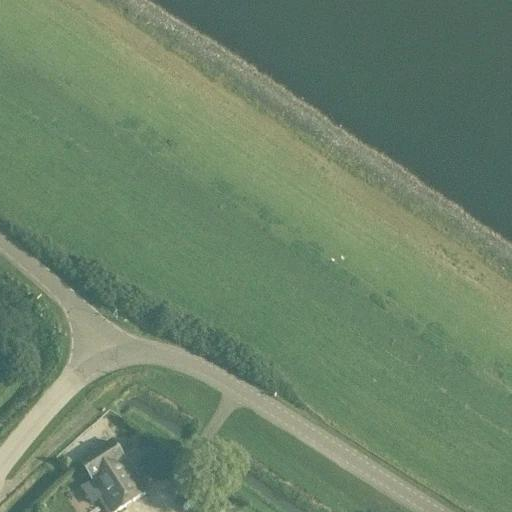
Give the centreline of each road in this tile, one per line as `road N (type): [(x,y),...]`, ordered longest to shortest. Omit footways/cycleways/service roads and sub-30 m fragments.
road 1 (unclassified): [(107,359),(145,352),(205,370),(432,511)]
road 2 (unclassified): [(0,247),(79,316),(107,359)]
road 3 (unclassified): [(0,468),(57,399),(107,359)]
